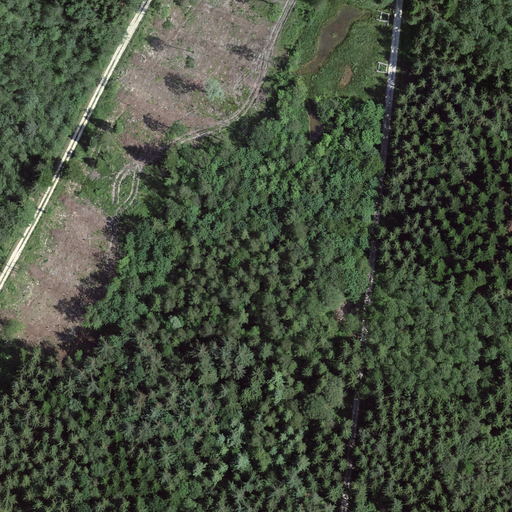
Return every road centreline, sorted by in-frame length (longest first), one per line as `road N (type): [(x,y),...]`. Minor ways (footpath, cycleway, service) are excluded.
road 1 (track): [(344,511),(400,0)]
road 2 (track): [(137,0),(0,283)]
